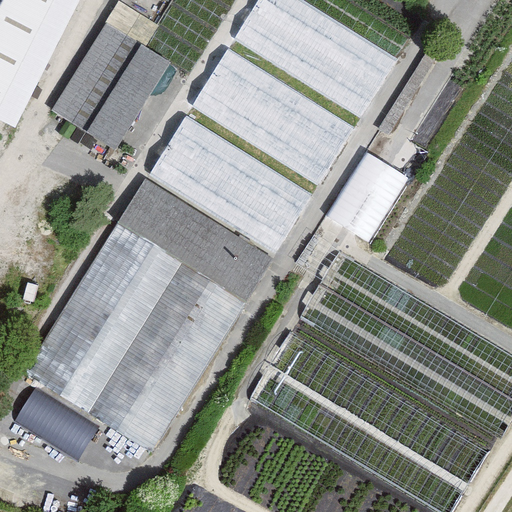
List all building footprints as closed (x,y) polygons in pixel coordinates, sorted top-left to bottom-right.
[(0,0),(0,118),(15,125),(79,0),(0,0)] [(233,0),(171,0),(156,25),(119,1),(106,23),(188,73),(233,0)] [(391,68),(275,0),(256,0),(232,41),(361,117),(391,68)] [(106,23),(52,111),(114,149),(168,61),(106,23)] [(352,130),(224,53),(193,104),(321,182),(352,130)] [(417,114),(408,109),(431,65),(419,59),(383,128),(404,139),(417,114)] [(311,196),(183,118),(155,164),(282,241),(311,196)] [(375,239),(408,171),(363,149),(330,218),(375,239)] [(274,254),(148,176),(119,223),(245,300),(274,254)] [(119,223),(115,220),(22,368),(153,449),(245,300),(119,223)] [(511,416),(511,357),(338,251),(300,313),(500,437),(511,416)] [(451,511),(486,454),(287,331),(249,394),(439,511),(451,511)]
